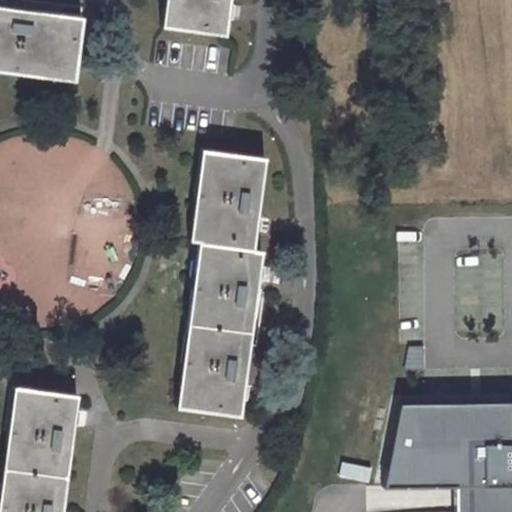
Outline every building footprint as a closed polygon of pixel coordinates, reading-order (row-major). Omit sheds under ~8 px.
[(165,0),(162,28),(230,36),(234,0),(165,0)] [(71,17),(0,7),(0,72),(62,81),(71,17)] [(248,171),(194,164),(182,253),(191,254),(171,419),(226,426),(246,263),(237,261),(248,171)] [(410,347),(406,369),(422,368),(421,346),(410,347)] [(511,511),(511,400),(394,403),(378,488),(450,486),(450,511),(511,511)] [(47,511),(61,408),(5,401),(0,440),(0,511),(47,511)]
